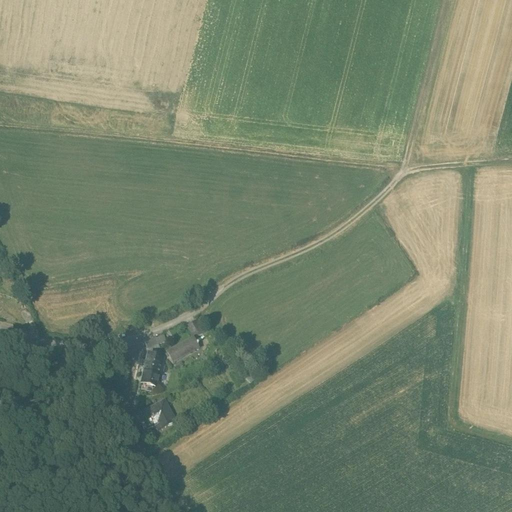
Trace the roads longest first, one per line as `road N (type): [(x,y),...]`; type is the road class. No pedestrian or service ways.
road 1 (track): [(447,0),(406,167),(379,201),(335,238),(221,285),(198,304)]
road 2 (track): [(0,130),(406,167)]
road 3 (track): [(511,445),(459,431),(468,168)]
road 4 (residential): [(136,331),(82,342),(0,329)]
